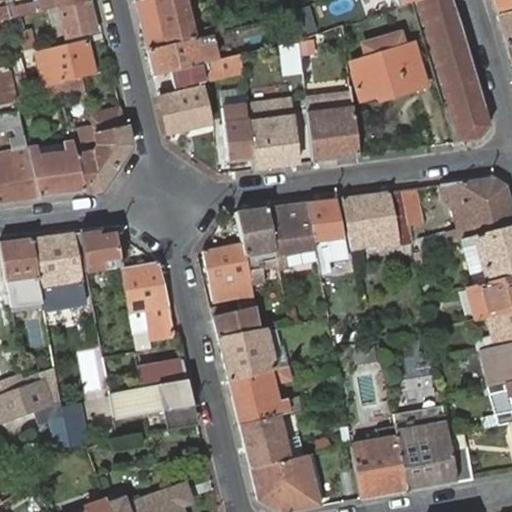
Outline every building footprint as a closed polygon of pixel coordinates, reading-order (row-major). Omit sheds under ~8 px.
[(86,0),(43,0),(44,0),(29,4),(32,13),(59,7),(86,0)] [(94,29),(87,0),(86,0),(59,7),(66,37),(94,29)] [(134,0),(146,51),(208,36),(207,29),(206,28),(194,30),(187,0),(134,0)] [(418,0),(460,144),(477,142),(489,126),(450,0),(418,0)] [(511,0),(492,0),(496,9),(511,3),(511,0)] [(0,21),(11,18),(9,9),(7,3),(0,4),(0,21)] [(18,7),(20,16),(32,13),(29,4),(18,7)] [(9,9),(11,18),(20,16),(18,7),(9,9)] [(506,45),(511,43),(511,11),(498,15),(506,45)] [(0,30),(13,26),(11,18),(0,21),(0,30)] [(207,29),(208,36),(219,33),(217,26),(207,29)] [(31,27),(15,32),(20,50),(37,46),(31,27)] [(379,99),(405,91),(403,83),(422,78),(413,43),(402,46),(398,31),(363,42),(367,57),(351,61),(361,97),(378,92),(379,99)] [(203,64),(212,61),(208,46),(210,42),(208,36),(146,51),(152,76),(170,72),(195,66),(203,64)] [(281,73),(300,72),(296,40),(277,44),(281,73)] [(310,53),(309,41),(298,43),(300,54),(310,53)] [(43,73),(46,86),(96,73),(89,42),(38,54),(43,73)] [(219,76),(240,69),(239,54),(212,61),(203,64),(207,92),(221,90),(219,76)] [(21,57),(12,60),(15,74),(24,71),(21,57)] [(16,101),(6,61),(0,62),(0,79),(6,103),(16,101)] [(199,79),(195,66),(170,72),(174,85),(199,79)] [(43,73),(26,77),(29,90),(46,86),(43,73)] [(403,83),(405,91),(424,85),(422,78),(403,83)] [(155,89),(165,133),(208,123),(198,83),(172,91),(170,86),(155,89)] [(356,157),(351,92),(304,98),(312,162),(356,157)] [(253,170),(299,164),(288,98),(245,104),(245,105),(247,121),(252,159),(253,170)] [(247,121),(245,105),(223,108),(224,123),(247,121)] [(131,145),(122,108),(91,115),(94,128),(98,147),(95,152),(116,167),(131,145)] [(17,111),(0,115),(0,134),(22,128),(17,111)] [(247,121),(224,123),(230,163),(252,159),(247,121)] [(116,167),(95,152),(98,147),(94,128),(71,132),(73,140),(86,191),(100,189),(116,167)] [(0,203),(40,198),(27,151),(24,138),(9,142),(14,157),(0,160),(0,203)] [(86,191),(73,140),(65,141),(67,152),(37,160),(35,150),(27,151),(40,198),(86,191)] [(458,239),(511,225),(511,210),(505,186),(491,178),(439,185),(443,198),(448,196),(456,228),(416,239),(419,250),(458,239)] [(407,224),(407,225),(421,223),(415,188),(400,190),(407,224)] [(340,198),(350,248),(398,240),(395,226),(407,224),(400,190),(340,198)] [(346,259),(335,199),(305,202),(315,258),(318,273),(318,275),(328,273),(326,262),(346,259)] [(277,266),(315,258),(305,202),(266,207),(274,250),(277,266)] [(274,250),(266,207),(234,212),(241,242),(250,283),(256,282),(252,269),(261,268),(258,252),(274,250)] [(483,283),(511,275),(511,225),(458,239),(461,249),(465,248),(474,246),(483,283)] [(109,228),(79,232),(87,271),(122,264),(117,233),(109,228)] [(73,232),(30,239),(40,289),(41,296),(44,313),(84,305),(88,305),(84,287),(73,232)] [(30,239),(0,243),(0,261),(6,289),(7,296),(9,305),(19,303),(17,293),(40,289),(30,239)] [(261,330),(250,283),(241,242),(202,250),(202,251),(215,301),(239,296),(241,302),(238,303),(240,312),(212,318),(217,339),(261,330)] [(474,286),(483,283),(474,246),(465,248),(474,286)] [(122,269),(130,313),(152,309),(155,319),(160,340),(176,336),(171,315),(158,262),(122,269)] [(474,319),(486,317),(511,311),(511,275),(483,283),(474,286),(466,288),(474,319)] [(152,309),(130,313),(133,334),(145,332),(148,343),(160,340),(155,319),(152,309)] [(479,350),(511,342),(511,311),(486,317),(491,336),(474,340),(477,350),(479,350)] [(228,382),(287,368),(281,348),(270,350),(263,329),(261,330),(217,339),(228,382)] [(511,342),(479,350),(486,386),(504,383),(501,369),(511,365),(511,342)] [(193,404),(182,360),(139,368),(144,387),(109,393),(114,419),(144,414),(193,404)] [(504,383),(511,381),(511,365),(501,369),(504,383)] [(27,378),(24,376),(7,382),(11,393),(0,396),(0,416),(6,431),(50,420),(63,418),(57,367),(27,378)] [(279,416),(302,411),(298,396),(282,400),(281,406),(277,406),(271,386),(290,381),(287,368),(228,382),(239,427),(279,416)] [(511,422),(511,381),(504,383),(486,386),(485,387),(488,395),(506,392),(511,411),(493,415),(496,426),(510,423),(511,422)] [(511,411),(506,392),(488,395),(493,415),(511,411)] [(144,414),(148,434),(198,424),(193,404),(144,414)] [(455,483),(446,435),(441,408),(392,416),(394,427),(406,492),(455,483)] [(279,416),(239,427),(249,469),(289,460),(279,416)] [(50,420),(55,451),(69,448),(63,418),(50,420)] [(360,500),(406,492),(394,427),(375,430),(377,442),(350,447),(360,500)] [(455,483),(471,480),(462,432),(446,435),(455,483)] [(290,511),(319,507),(306,455),(289,460),(249,469),(257,500),(274,511),(290,511)] [(181,486),(173,489),(125,506),(122,500),(107,505),(110,511),(182,511),(179,505),(189,502),(181,486)] [(110,511),(107,505),(105,500),(86,506),(87,511),(110,511)]
